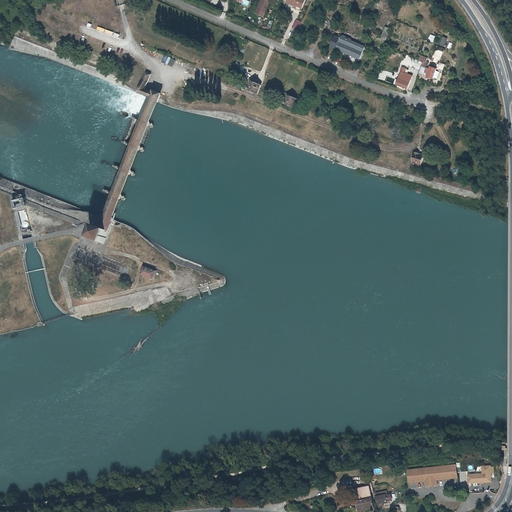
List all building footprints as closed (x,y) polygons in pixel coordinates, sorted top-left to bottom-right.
[(262,0),(257,11),(264,14),(270,0),(262,0)] [(291,6),(301,10),(304,0),(287,0),(286,4),(291,6)] [(102,40),(106,29),(82,21),(78,31),(102,40)] [(383,31),(379,42),(384,44),(388,33),(383,31)] [(335,34),(331,46),(360,58),(366,44),(343,35),(343,34),(340,32),(338,35),(335,34)] [(434,57),(434,60),(437,61),(438,59),(440,60),(443,51),(436,48),(433,57),(434,57)] [(422,61),(419,72),(433,78),(434,76),(436,69),(437,67),(432,65),(433,63),(431,62),(429,66),(427,65),(429,62),(426,61),(427,57),(421,54),(419,59),(422,61)] [(161,64),(168,65),(169,57),(163,56),(161,64)] [(402,71),(413,75),(413,74),(406,71),(408,67),(403,65),(402,68),(403,70),(402,71)] [(106,237),(108,232),(114,218),(159,102),(162,93),(148,87),(153,73),(148,70),(139,92),(151,97),(150,99),(104,217),(100,226),(97,225),(94,235),(93,237),(105,241),(106,237)] [(402,71),(397,83),(408,87),(413,75),(402,71)] [(246,82),(245,87),(258,92),(261,83),(250,78),(248,83),(246,82)] [(283,98),(282,101),(295,107),(299,98),(288,94),(286,98),(283,98)] [(415,149),(411,167),(417,168),(418,164),(422,165),(424,154),(420,153),(420,151),(415,149)] [(20,218),(22,228),(29,227),(25,209),(17,210),(18,215),(19,215),(20,218)] [(143,274),(155,278),(158,271),(146,267),(143,274)] [(452,468),(407,473),(408,481),(452,476),(452,478),(457,477),(456,465),(451,465),(452,468)] [(468,476),(468,484),(491,482),(490,473),(490,468),(490,466),(482,467),(482,474),(468,476)] [(408,481),(408,483),(425,481),(425,487),(436,485),(436,480),(452,478),(452,476),(408,481)] [(357,489),(353,490),(356,508),(360,507),(360,510),(361,510),(372,508),(368,487),(357,489)] [(375,494),(378,507),(382,506),(381,502),(390,500),(389,495),(386,495),(384,496),(384,492),(376,493),(375,494)]
